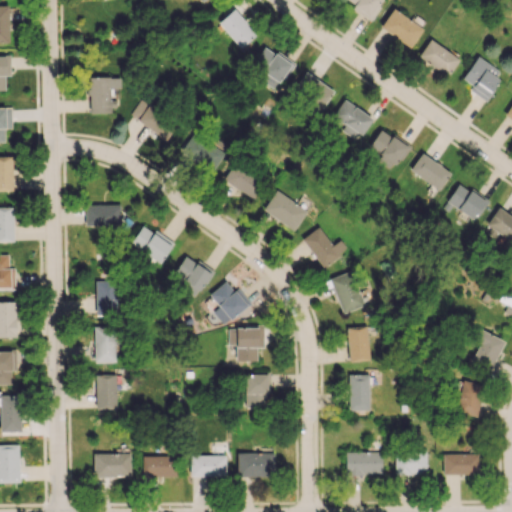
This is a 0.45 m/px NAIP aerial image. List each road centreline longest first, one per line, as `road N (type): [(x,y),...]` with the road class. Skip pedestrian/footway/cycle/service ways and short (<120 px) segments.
road 1 (residential): [(50,0),(58,511)]
road 2 (residential): [(54,148),(91,151),(152,182),(294,297),(309,344),(311,511)]
road 3 (residential): [(511,173),(319,41),(278,0)]
